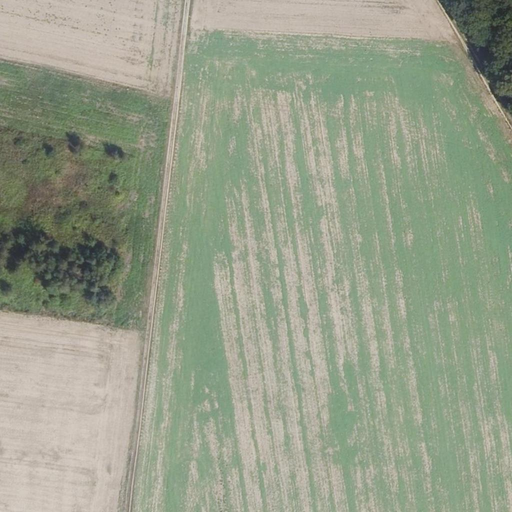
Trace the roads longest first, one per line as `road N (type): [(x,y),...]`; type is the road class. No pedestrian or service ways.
road 1 (track): [(125,511),(161,281),(184,0)]
road 2 (track): [(441,0),(511,119)]
